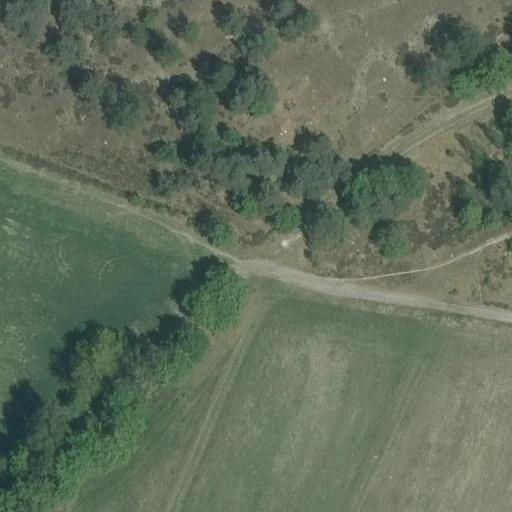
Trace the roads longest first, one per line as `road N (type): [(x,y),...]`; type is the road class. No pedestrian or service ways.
road 1 (track): [(6,511),(156,345),(244,261)]
road 2 (track): [(511,315),(347,289),(244,261)]
road 3 (track): [(244,261),(0,167)]
